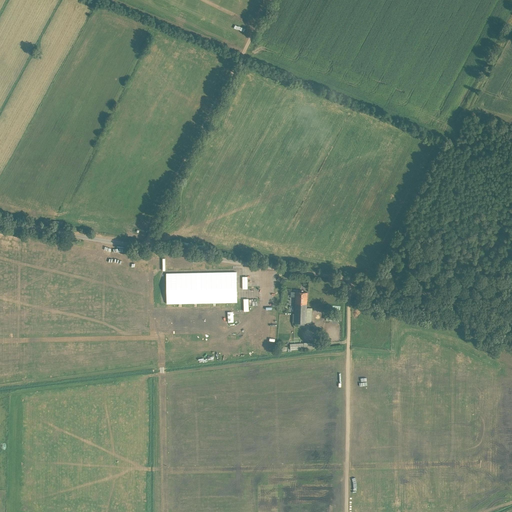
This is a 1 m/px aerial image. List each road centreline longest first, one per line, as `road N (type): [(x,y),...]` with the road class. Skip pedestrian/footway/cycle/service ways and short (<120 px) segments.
road 1 (unclassified): [(511,323),(348,277),(0,219)]
road 2 (track): [(271,0),(140,245)]
road 3 (track): [(348,277),(345,511)]
road 4 (track): [(451,137),(242,55)]
road 5 (track): [(379,284),(451,137)]
road 6 (track): [(451,137),(511,21)]
